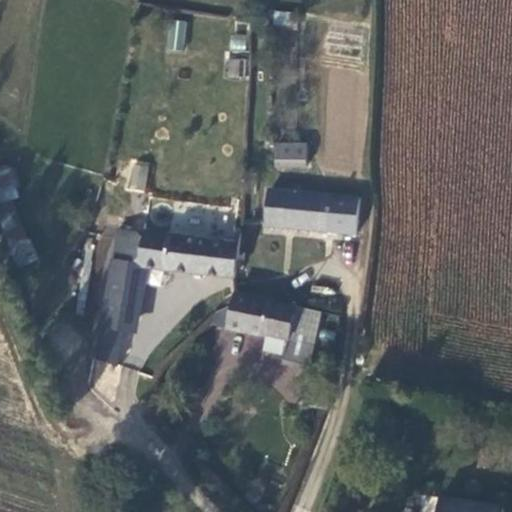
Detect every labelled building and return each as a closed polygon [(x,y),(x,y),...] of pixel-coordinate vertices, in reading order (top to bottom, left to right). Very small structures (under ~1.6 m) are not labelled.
[(272,10),(272,24),(293,25),(294,11),(272,10)] [(184,51),(186,21),(167,19),(165,50),(184,51)] [(229,35),(230,51),(246,50),(246,34),(229,35)] [(228,75),(246,75),(246,58),(228,58),(228,75)] [(308,143),(276,143),(277,167),(307,166),(308,143)] [(125,188),(143,192),(151,162),(133,157),(125,188)] [(36,261),(13,199),(21,196),(10,166),(0,169),(0,226),(15,268),(36,261)] [(265,226),(357,236),(362,195),(269,185),(265,226)] [(149,269),(235,279),(239,242),(137,228),(136,232),(118,230),(99,328),(102,328),(124,332),(138,335),(149,269)] [(276,302),(276,299),(235,290),(231,307),(217,312),(214,326),(267,338),(269,334),(292,340),(299,306),(276,302)] [(313,366),(323,311),(299,306),(292,340),(288,361),(313,366)] [(119,365),(124,332),(102,328),(94,359),(119,365)] [(503,511),(505,507),(441,497),(439,511),(503,511)]
